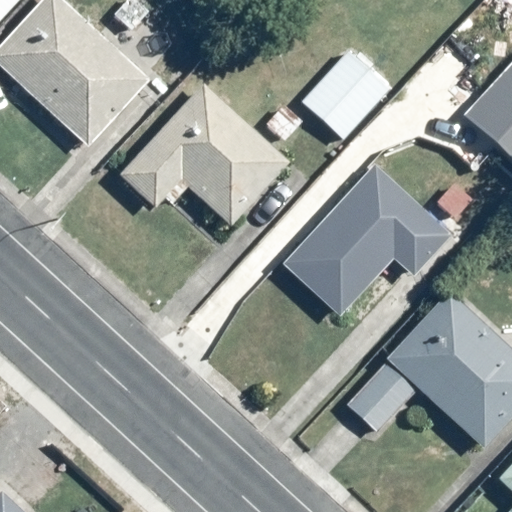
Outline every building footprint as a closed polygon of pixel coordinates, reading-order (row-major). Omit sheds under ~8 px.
[(147,80),(61,0),(43,0),(0,46),(0,63),(87,145),(147,80)] [(0,0),(0,16),(15,0),(0,0)] [(392,86),(351,46),(301,98),(342,138),(392,86)] [(175,202),(190,185),(233,224),(289,161),(202,83),(121,175),(159,209),(169,197),(175,202)] [(413,274),(451,233),(447,228),(474,199),(449,177),(422,206),(371,160),(281,259),(341,314),(393,256),(413,274)] [(387,356),(345,402),(376,429),(417,384),(482,445),(511,413),(511,352),(447,292),(387,356)] [(511,511),(511,464),(501,477),(511,487),(511,504),(507,510),(509,511),(511,511)] [(0,511),(56,511),(53,508),(49,511),(27,511),(3,488),(0,491),(0,511)]
